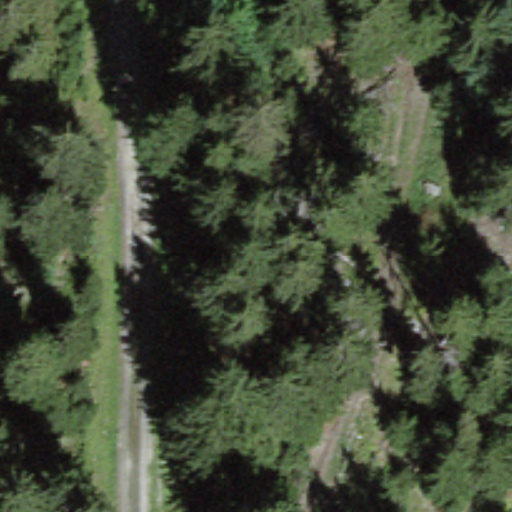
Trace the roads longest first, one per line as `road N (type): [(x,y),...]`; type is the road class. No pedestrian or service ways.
road 1 (track): [(450,0),(401,202),(376,356),(345,417),(315,511)]
road 2 (track): [(120,0),(133,511)]
